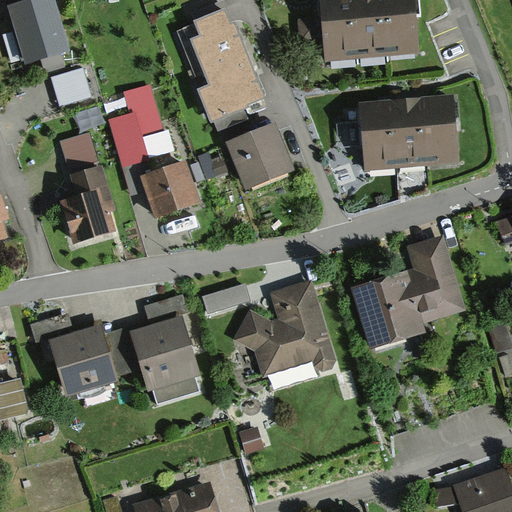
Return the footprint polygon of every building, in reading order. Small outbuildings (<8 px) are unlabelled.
[(54,0),(25,0),(8,5),(26,63),(41,58),(62,52),(70,49),(54,0)] [(351,0),(320,0),(325,62),(356,59),(351,0)] [(382,0),(351,0),(356,59),(387,57),(382,0)] [(413,0),(382,0),(387,57),(418,54),(413,0)] [(248,55),(234,22),(230,24),(224,10),(195,21),(196,24),(177,32),(195,76),(204,73),(248,55)] [(62,52),(41,58),(46,72),(66,66),(62,52)] [(268,107),(248,55),(204,73),(208,84),(197,88),(210,123),(214,121),(218,133),(251,120),(249,114),(268,107)] [(83,69),(52,78),(61,107),(92,97),(83,69)] [(109,120),(123,167),(149,159),(142,134),(162,128),(149,86),(123,93),(130,114),(109,120)] [(452,99),(420,102),(426,167),(458,164),(452,99)] [(420,102),(388,105),(395,170),(426,167),(420,102)] [(388,105),(357,108),(363,173),(395,170),(388,105)] [(277,123),(227,143),(245,189),(295,169),(277,123)] [(89,135),(62,143),(69,168),(97,160),(89,135)] [(185,161),(141,175),(155,218),(199,204),(185,161)] [(77,198),(60,203),(73,244),(118,230),(112,212),(117,210),(102,165),(70,175),(77,198)] [(0,240),(7,238),(2,221),(8,219),(1,196),(0,196),(0,240)] [(511,219),(501,223),(508,242),(511,241),(511,219)] [(411,274),(354,291),(373,354),(425,338),(421,324),(466,311),(443,233),(403,245),(411,274)] [(250,311),(235,339),(257,352),(265,379),(311,366),(313,371),(324,376),(334,371),(336,363),(312,282),(272,294),(280,319),(271,322),(250,311)] [(247,283),(204,297),(209,314),(252,300),(247,283)] [(183,295),(146,307),(151,324),(183,315),(189,313),(183,295)] [(49,339),(73,332),(68,315),(32,325),(36,342),(49,339)] [(151,324),(131,331),(148,391),(153,389),(158,403),(199,391),(195,377),(202,374),(183,315),(151,324)] [(73,332),(49,339),(65,394),(116,381),(101,324),(73,332)] [(0,366),(10,364),(6,347),(0,348),(0,366)] [(0,383),(0,419),(27,412),(19,379),(0,383)] [(511,511),(511,487),(504,467),(450,487),(459,511),(511,511)] [(217,511),(208,486),(134,511),(217,511)] [(123,511),(121,498),(109,500),(111,511),(123,511)]
